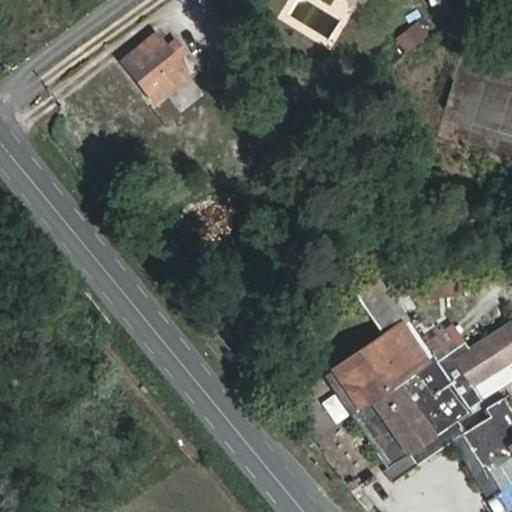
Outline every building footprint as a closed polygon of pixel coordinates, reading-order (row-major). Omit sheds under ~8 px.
[(413,20),(390,39),(403,55),(426,35),(413,20)] [(188,74),(155,34),(121,61),(154,102),(188,74)] [(483,403),(472,387),(508,363),(489,336),(454,360),(450,354),(431,367),(402,324),(408,320),(381,280),(365,291),(360,302),(384,337),(335,370),(361,408),(372,401),(408,454),(433,437),(457,420),(483,403)] [(395,480),(452,441),(498,511),(511,511),(511,509),(465,433),(457,420),(433,437),(408,454),(372,401),(361,408),(335,370),(325,377),(395,480)] [(317,405),(334,422),(345,411),(328,394),(317,405)] [(511,511),(511,410),(504,398),(487,409),(492,416),(465,433),(511,509),(511,511)]
